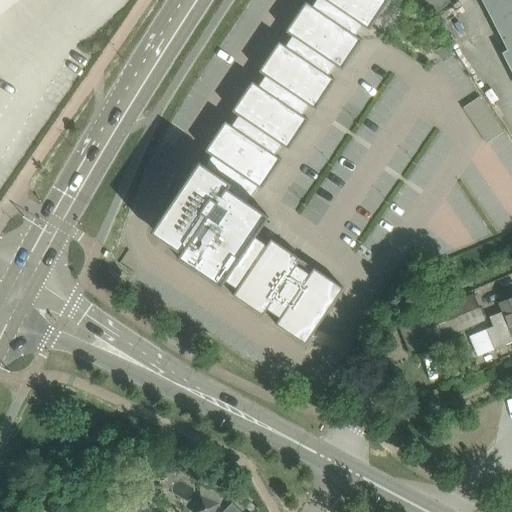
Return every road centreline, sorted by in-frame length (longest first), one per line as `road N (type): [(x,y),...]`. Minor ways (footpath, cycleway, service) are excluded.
road 1 (secondary): [(26,265),(189,0)]
road 2 (tertiary): [(174,382),(26,265)]
road 3 (tertiary): [(4,308),(174,382)]
road 4 (tertiary): [(336,462),(174,382)]
road 5 (track): [(511,377),(409,420),(359,409)]
